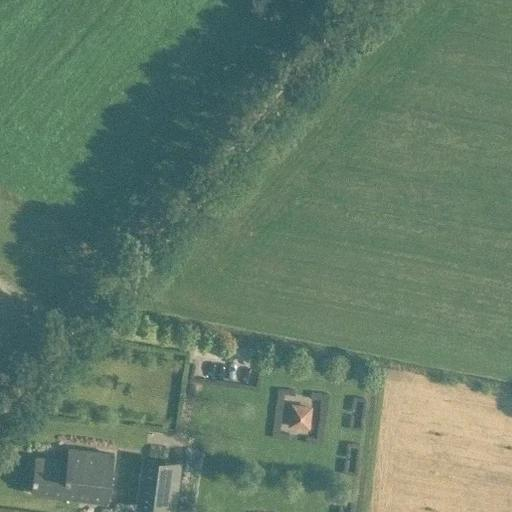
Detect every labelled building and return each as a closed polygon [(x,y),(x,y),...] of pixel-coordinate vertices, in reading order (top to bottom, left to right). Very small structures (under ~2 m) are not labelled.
[(206,399),(210,375),(206,375),(207,371),(196,369),(195,373),(194,373),(190,396),(206,399)] [(374,420),(375,393),(365,393),(364,420),(374,420)] [(312,405),(290,403),(288,425),(310,427),(312,405)] [(49,499),(106,507),(113,453),(67,449),(67,459),(33,459),(31,496),(49,499)] [(175,511),(182,462),(144,456),(136,506),(175,511)]
